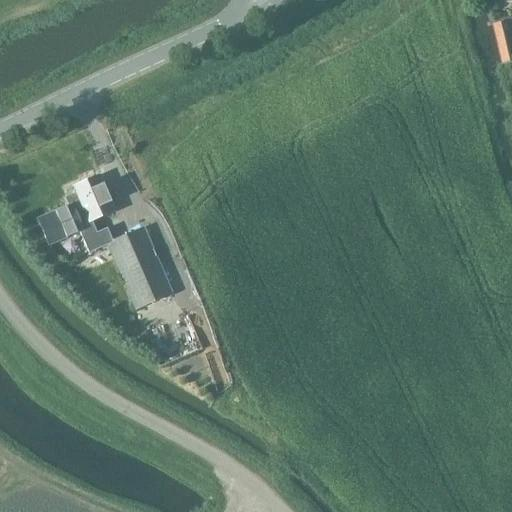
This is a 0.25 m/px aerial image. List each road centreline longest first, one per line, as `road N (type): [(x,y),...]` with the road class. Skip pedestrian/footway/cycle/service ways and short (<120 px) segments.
road 1 (unclassified): [(277,511),(250,482),(94,391),(0,297)]
road 2 (tertiary): [(0,138),(261,4)]
